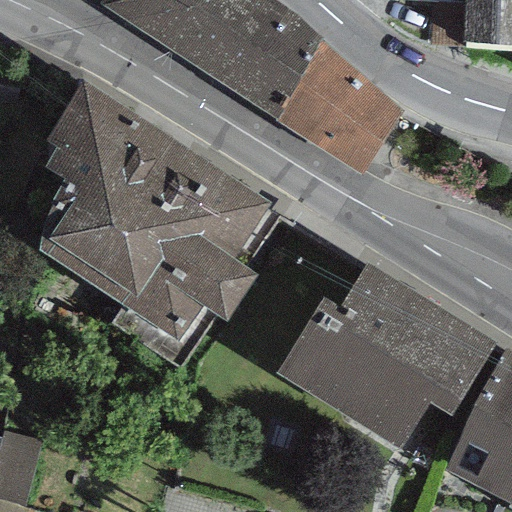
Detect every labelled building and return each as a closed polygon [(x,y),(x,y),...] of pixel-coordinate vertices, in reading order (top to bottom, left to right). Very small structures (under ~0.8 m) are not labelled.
[(119,0),(138,13),(149,0),(119,0)] [(206,58),(246,0),(149,0),(138,13),(206,58)] [(290,0),(246,0),(206,58),(273,104),(323,31),(327,25),(290,0)] [(511,0),(465,0),(465,41),(511,41),(511,0)] [(273,104),(319,133),(361,64),(323,31),(273,104)] [(38,227),(88,259),(180,127),(83,63),(47,123),(55,131),(45,146),(66,157),(51,179),(43,196),(38,227)] [(401,98),(361,64),(319,133),(361,160),(401,98)] [(180,127),(88,259),(178,321),(204,283),(226,298),(256,255),(233,239),(268,188),(180,127)] [(494,328),(364,249),(340,286),(323,276),(274,354),(398,432),(429,383),(450,395),(494,328)] [(511,340),(504,336),(442,455),(510,488),(511,483),(511,340)] [(0,429),(0,507),(16,511),(20,511),(41,436),(2,425),(1,429),(0,429)]
